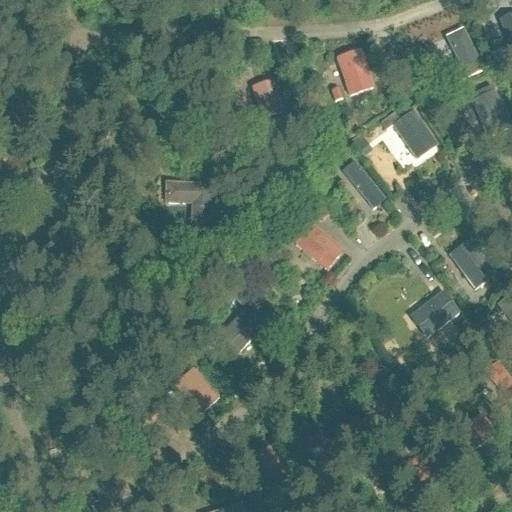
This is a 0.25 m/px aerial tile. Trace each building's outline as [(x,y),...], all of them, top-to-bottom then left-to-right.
[(511,17),(500,22),(511,53),(511,17)] [(462,31),(446,39),(457,64),(448,69),(456,85),(481,72),(462,31)] [(377,88),(364,51),(340,59),(353,96),(377,88)] [(503,71),(499,61),(487,65),(490,76),(503,71)] [(287,112),(278,80),(254,87),(263,119),(287,112)] [(341,102),(337,91),(329,93),(333,105),(341,102)] [(493,93),(471,104),(489,141),(511,130),(493,93)] [(411,114),(391,128),(415,162),(435,147),(411,114)] [(285,118),(271,122),(275,134),(289,130),(285,118)] [(362,160),(372,153),(361,138),(351,145),(362,160)] [(345,147),(338,139),(324,151),(331,159),(345,147)] [(389,201),(360,161),(346,171),(375,211),(389,201)] [(167,205),(193,206),(192,229),(214,230),(215,184),(168,183),(167,205)] [(511,219),(499,204),(480,219),(510,256),(511,254),(511,219)] [(320,225),(329,214),(322,208),(313,219),(320,225)] [(296,245),(329,273),(346,254),(313,225),(296,245)] [(497,277),(470,242),(451,257),(477,292),(497,277)] [(231,300),(240,309),(251,299),(242,289),(231,300)] [(412,318),(429,340),(463,314),(447,292),(412,318)] [(511,301),(510,299),(497,309),(511,326),(511,301)] [(217,340),(236,358),(268,326),(249,307),(217,340)] [(488,324),(480,330),(487,339),(495,333),(488,324)] [(511,384),(495,365),(483,375),(509,406),(511,403),(511,384)] [(221,400),(195,370),(175,387),(201,417),(221,400)] [(431,389),(418,373),(408,381),(421,397),(431,389)] [(422,410),(397,379),(376,395),(401,426),(422,410)] [(483,416),(451,440),(467,460),(498,436),(483,416)] [(54,442),(63,442),(62,429),(54,429),(54,442)] [(324,432),(304,445),(325,475),(345,461),(324,432)] [(272,458),(260,467),(289,507),(301,498),(272,458)] [(416,458),(404,466),(426,498),(438,489),(416,458)] [(405,483),(399,475),(389,483),(395,491),(405,483)]
